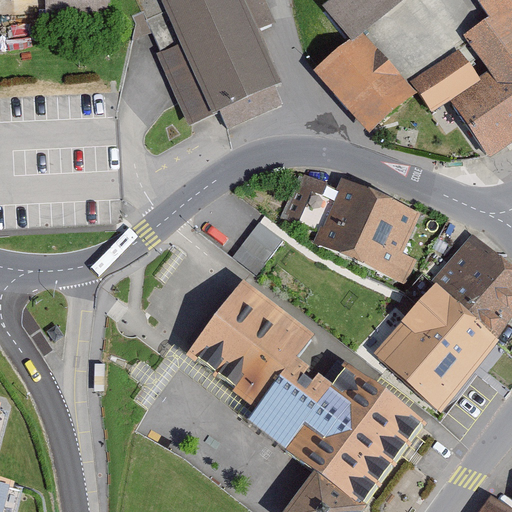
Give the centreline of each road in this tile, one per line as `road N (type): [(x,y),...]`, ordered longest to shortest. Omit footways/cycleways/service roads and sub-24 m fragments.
road 1 (tertiary): [(511,225),(331,151),(285,149),(233,167),(101,264),(47,274),(0,268)]
road 2 (tertiary): [(76,511),(45,383),(0,320)]
